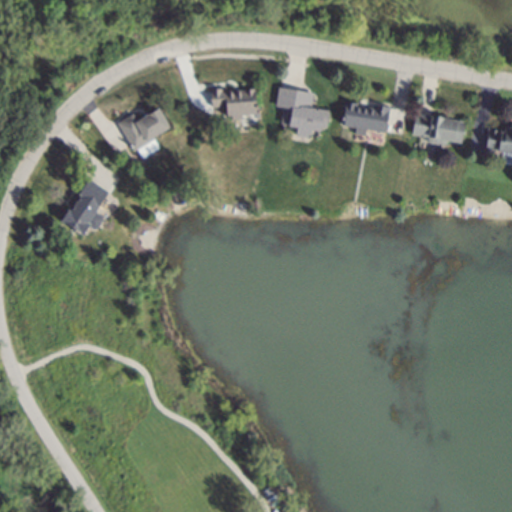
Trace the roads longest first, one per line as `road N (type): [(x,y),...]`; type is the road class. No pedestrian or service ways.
road 1 (residential): [(97,511),(34,415),(2,332),(4,226),(18,183),(47,135),(121,70),(218,41),(278,44)]
road 2 (residential): [(278,44),(511,83)]
